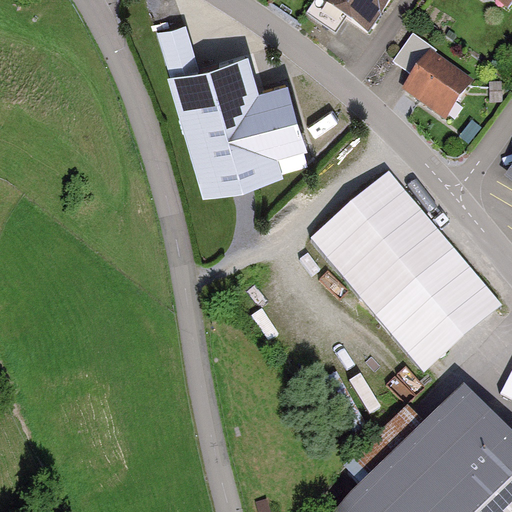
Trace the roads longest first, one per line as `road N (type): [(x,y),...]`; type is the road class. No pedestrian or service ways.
road 1 (unclassified): [(88,0),(147,132),(232,511)]
road 2 (residential): [(227,0),(348,89),(456,192)]
